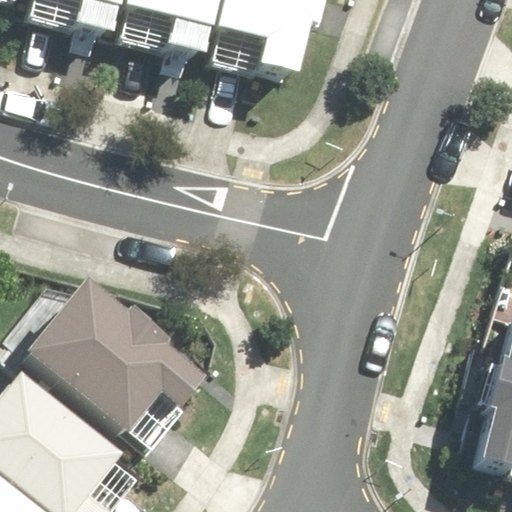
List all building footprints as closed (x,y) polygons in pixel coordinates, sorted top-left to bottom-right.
[(37,0),(0,0),(0,5),(34,13),(37,0)] [(133,0),(42,0),(38,17),(124,38),(133,0)] [(233,0),(141,0),(134,28),(222,49),(233,0)] [(329,0),(238,0),(227,45),(312,66),(329,0)] [(106,292),(46,363),(144,445),(178,405),(196,421),(222,389),(182,355),(186,350),(150,320),(146,325),(106,292)] [(40,378),(0,427),(0,462),(62,511),(121,511),(107,500),(141,458),(40,378)] [(511,403),(510,411),(511,411),(511,420),(501,462),(511,465),(511,403)] [(57,511),(0,466),(0,511),(57,511)]
